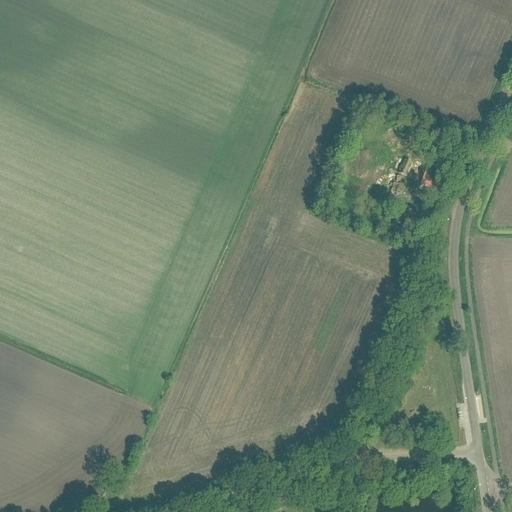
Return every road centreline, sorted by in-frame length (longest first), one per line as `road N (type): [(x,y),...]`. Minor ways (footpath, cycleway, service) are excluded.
road 1 (tertiary): [(511,89),(453,225),(448,257),(476,451)]
road 2 (unclassified): [(476,451),(363,458),(158,511)]
